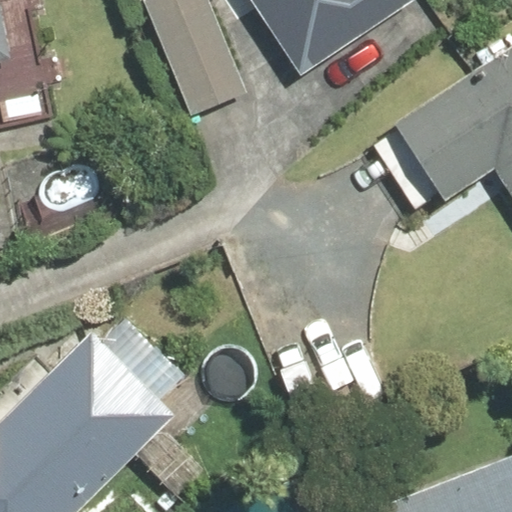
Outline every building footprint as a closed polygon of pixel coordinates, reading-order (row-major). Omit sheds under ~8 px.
[(0,0),(0,238),(3,238),(0,223),(0,58),(12,56),(0,0)] [(204,0),(129,0),(175,119),(240,94),(204,0)] [(252,0),(302,73),(410,0),(252,0)] [(511,40),(388,121),(442,203),(492,171),(511,200),(511,40)] [(0,511),(74,511),(175,416),(91,328),(0,414),(0,511)] [(511,511),(511,453),(380,503),(383,511),(511,511)] [(307,511),(294,476),(191,511),(307,511)]
